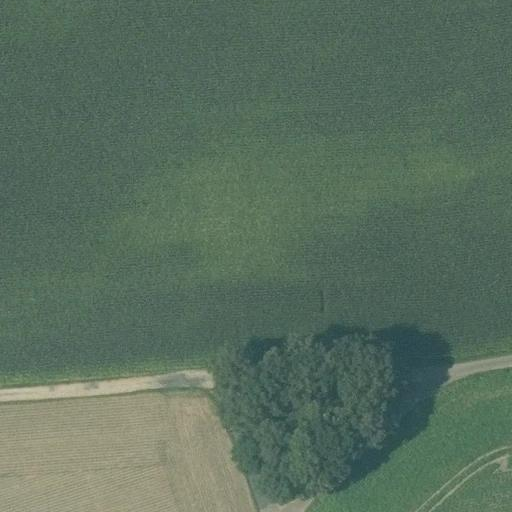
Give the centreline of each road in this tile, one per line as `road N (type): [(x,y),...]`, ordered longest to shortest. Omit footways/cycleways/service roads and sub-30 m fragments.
road 1 (unclassified): [(268,511),(225,376),(436,376)]
road 2 (track): [(0,396),(225,376)]
road 3 (unclassified): [(295,511),(436,376)]
